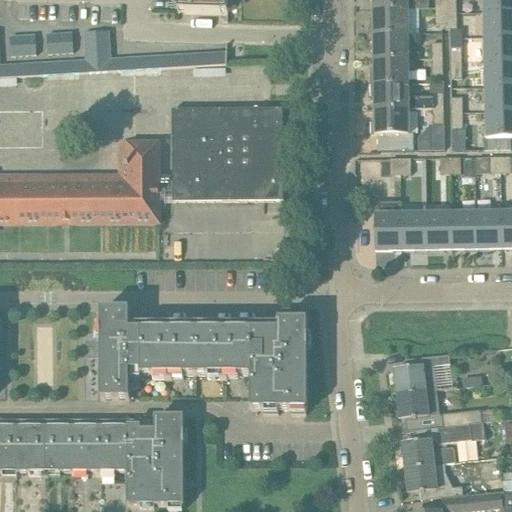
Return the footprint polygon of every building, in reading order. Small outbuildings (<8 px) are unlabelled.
[(178,0),(178,15),(185,15),(221,16),(222,4),(228,4),(228,0),(178,0)] [(374,12),(410,11),(429,11),(429,0),(409,1),(409,0),(369,0),(370,2),(374,2),(374,12)] [(436,0),(437,11),(446,10),(445,0),(436,0)] [(445,0),(446,10),(446,16),(458,16),(458,0),(445,0)] [(511,0),(483,0),(484,15),(511,14),(511,0)] [(446,26),(446,16),(446,10),(437,11),(437,26),(446,26)] [(410,36),(410,11),(374,12),(374,20),(370,20),(370,36),(410,36)] [(511,14),(484,15),(484,40),(511,39),(511,14)] [(458,16),(446,16),(446,26),(448,26),(448,31),(459,31),(458,16)] [(374,61),(410,61),(410,36),(370,36),(370,53),(374,52),(374,61)] [(511,39),(484,40),(485,65),(511,64),(511,39)] [(65,56),(64,43),(60,43),(56,44),(57,56),(65,56)] [(65,56),(73,55),(73,43),(64,43),(65,56)] [(57,56),(56,44),(48,44),(48,56),(57,56)] [(27,58),(27,45),(23,45),(19,46),(20,58),(27,58)] [(27,58),(36,57),(36,45),(27,45),(27,58)] [(432,45),(433,60),(443,60),(443,45),(432,45)] [(20,58),(19,46),(10,46),(11,59),(20,58)] [(450,50),(450,66),(461,66),(461,50),(450,50)] [(227,54),(217,55),(218,67),(227,67),(227,54)] [(98,56),(99,74),(111,61),(111,55),(98,56)] [(86,56),(86,62),(99,74),(98,56),(86,56)] [(118,73),(117,60),(111,61),(99,74),(118,73)] [(444,76),(443,60),(433,60),(433,76),(444,76)] [(371,87),(410,86),(410,61),(374,61),(374,71),(370,71),(371,87)] [(80,63),(80,75),(99,74),(86,62),(80,63)] [(73,76),(72,63),(65,64),(66,76),(73,76)] [(72,63),(73,76),(80,75),(80,63),(72,63)] [(51,77),(50,64),(43,65),(43,78),(51,77)] [(58,77),(57,64),(50,64),(51,77),(58,77)] [(66,76),(65,64),(57,64),(58,77),(66,76)] [(511,64),(485,65),(486,90),(511,89),(511,64)] [(36,78),(35,65),(28,66),(29,78),(36,78)] [(43,78),(43,65),(35,65),(36,78),(43,78)] [(21,79),(21,66),(13,67),(14,79),(21,79)] [(29,78),(28,66),(21,66),(21,79),(29,78)] [(461,81),(461,66),(450,66),(451,81),(461,81)] [(14,79),(13,67),(6,67),(7,80),(14,79)] [(410,111),(434,110),(445,110),(444,85),(429,86),(429,96),(433,96),(433,98),(410,99),(410,86),(371,87),(371,103),(375,103),(375,112),(410,111)] [(511,89),(486,90),(486,115),(511,114),(511,89)] [(451,116),(462,116),(462,100),(451,100),(451,116)] [(445,110),(434,110),(434,126),(445,126),(445,110)] [(283,135),(283,111),(171,112),(172,184),(158,185),(157,146),(120,146),(120,177),(0,177),(0,226),(159,226),(159,199),(173,199),(173,204),(284,203),(283,143),(280,143),(280,135),(283,135)] [(410,111),(375,112),(375,121),(371,121),(371,137),(390,137),(390,153),(413,153),(413,135),(410,135),(410,111)] [(511,114),(486,115),(487,141),(511,139),(511,114)] [(462,116),(451,116),(452,131),(463,131),(462,116)] [(501,176),(501,159),(490,160),(490,176),(501,176)] [(511,159),(501,159),(501,176),(511,175),(511,159)] [(451,176),(450,160),(440,160),(440,177),(451,176)] [(460,160),(450,160),(451,176),(460,176),(460,160)] [(400,161),(390,161),(390,177),(400,177),(400,161)] [(411,161),(400,161),(400,177),(411,177),(411,161)] [(476,179),(475,162),(463,162),(464,179),(476,179)] [(402,254),(401,217),(401,204),(376,205),(376,217),(376,254),(402,254)] [(476,216),(477,252),(502,252),(501,215),(476,216)] [(511,215),(501,215),(502,252),(511,251),(511,215)] [(402,254),(427,253),(426,216),(401,217),(402,254)] [(452,253),(451,216),(426,216),(427,253),(452,253)] [(476,216),(451,216),(452,253),(477,252),(476,216)] [(278,314),(278,326),(278,332),(140,332),(140,341),(129,341),(129,312),(100,312),(100,327),(104,327),(104,341),(100,341),(100,400),(129,400),(129,371),(140,371),(140,378),(154,378),(154,374),(183,374),(183,378),(209,378),(209,374),(238,374),(238,378),(251,377),(251,412),(263,412),(263,417),(279,417),(279,412),(291,412),(291,417),(306,417),(306,412),(307,412),(307,314),(303,310),(282,310),(278,314)] [(397,396),(437,392),(434,368),(450,366),(449,357),(408,362),(409,371),(395,372),(397,396)] [(437,392),(397,396),(400,422),(412,421),(412,422),(428,420),(428,419),(440,418),(437,392)] [(443,429),(493,423),(492,413),(481,415),(480,412),(442,417),(443,429)] [(184,434),(184,419),(155,419),(155,428),(0,428),(0,474),(3,474),(2,471),(16,471),(16,474),(30,474),(30,471),(60,471),(60,474),(74,474),(74,471),(87,471),(87,474),(101,474),(101,471),(115,470),(115,474),(127,474),(127,509),(141,509),(141,505),(154,505),(154,509),(169,509),(169,505),(182,505),(182,509),(184,509),(184,447),(180,448),(180,434),(184,434)] [(493,424),(493,423),(443,429),(444,429),(436,430),(438,447),(471,443),(471,444),(486,443),(484,425),(493,424)] [(403,446),(406,471),(443,467),(456,465),(454,450),(432,452),(431,442),(415,444),(415,445),(403,446)] [(451,490),(445,479),(443,467),(406,471),(409,496),(420,495),(421,502),(463,498),(462,489),(451,490)] [(503,511),(503,495),(463,499),(463,498),(421,502),(421,503),(442,501),(443,511),(493,511),(500,511),(499,511),(503,511)] [(511,511),(511,496),(504,497),(504,495),(503,495),(503,511),(511,511)]
